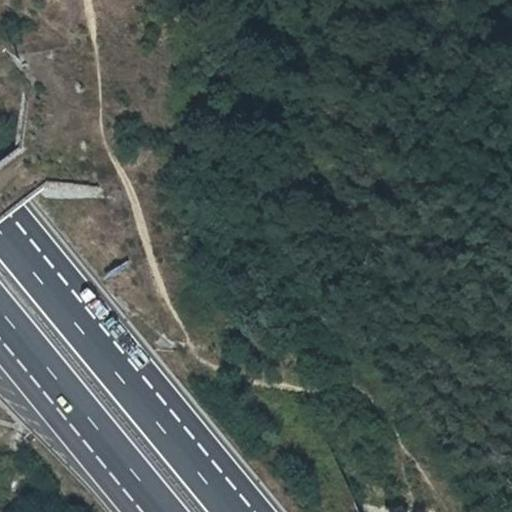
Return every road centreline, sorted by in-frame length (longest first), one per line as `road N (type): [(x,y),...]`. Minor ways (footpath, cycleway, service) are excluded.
road 1 (motorway): [(243,511),(0,216)]
road 2 (motorway): [(0,325),(154,511)]
